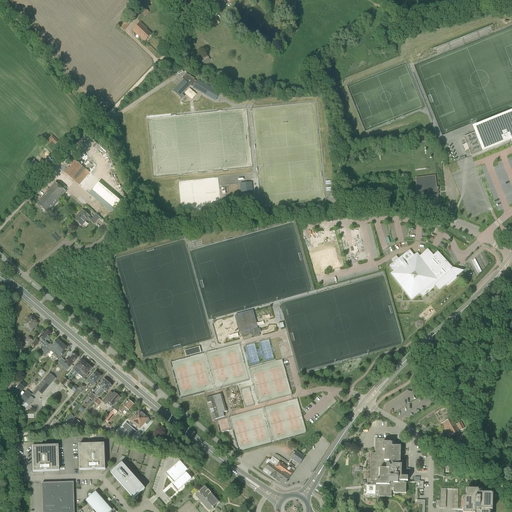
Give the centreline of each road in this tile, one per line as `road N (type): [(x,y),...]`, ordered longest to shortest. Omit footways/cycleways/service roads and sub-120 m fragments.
road 1 (primary): [(281,501),(0,276)]
road 2 (tertiary): [(367,402),(511,259)]
road 3 (residential): [(433,510),(430,440),(367,402)]
road 4 (residential): [(15,478),(10,345)]
road 5 (residential): [(15,478),(101,476),(131,511)]
road 6 (track): [(98,124),(188,28)]
